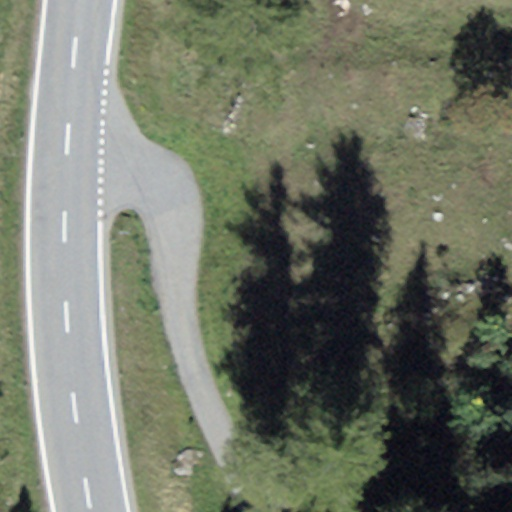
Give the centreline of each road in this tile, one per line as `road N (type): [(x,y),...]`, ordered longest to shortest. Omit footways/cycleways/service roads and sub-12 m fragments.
road 1 (unclassified): [(67,147),(106,155),(162,187),(172,209),(183,335),(254,511)]
road 2 (primary): [(93,511),(68,349),(67,147)]
road 3 (primary): [(67,147),(82,0)]
